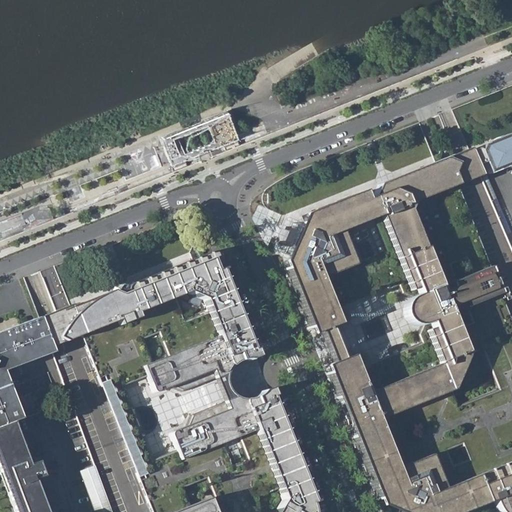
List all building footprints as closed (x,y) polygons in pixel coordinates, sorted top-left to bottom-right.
[(188,150),(217,139),(207,115),(205,110),(139,135),(141,140),(150,164),(188,150)] [(511,170),(511,136),(507,134),(481,145),(479,151),(483,153),(487,161),(483,163),(488,175),(506,167),(511,170)] [(477,165),(483,163),(487,161),(483,153),(479,151),(475,150),(471,151),(477,165)] [(458,187),(473,180),(481,177),(476,166),(470,152),(462,156),(448,162),(380,190),(377,199),(374,200),(368,201),(365,193),(311,215),(314,222),(306,224),(307,227),(306,230),(293,259),(292,263),(289,264),(292,270),(286,273),(305,321),(310,334),(317,331),(319,338),(321,337),(327,352),(331,361),(329,362),(331,368),(332,369),(326,371),(331,382),(336,394),(351,435),(357,449),(378,499),(385,496),(387,503),(389,503),(398,507),(400,502),(403,503),(414,508),(418,510),(417,511),(460,511),(488,501),(492,499),(494,503),(496,507),(498,510),(498,511),(511,511),(511,328),(483,252),(458,187)] [(283,255),(293,259),(306,230),(294,226),(283,255)] [(181,393),(213,380),(215,382),(226,377),(227,375),(229,370),(231,367),(233,365),(235,364),(239,361),(242,361),(244,360),(246,360),(247,360),(252,361),(255,353),(223,275),(220,277),(218,272),(214,273),(213,271),(214,270),(215,270),(217,268),(218,265),(218,262),(216,259),(215,257),(214,256),(211,255),(209,255),(207,256),(129,285),(125,293),(119,296),(109,293),(71,307),(70,306),(64,308),(50,313),(39,317),(39,318),(40,321),(50,346),(75,336),(81,334),(152,511),(313,511),(313,509),(312,506),(316,504),(313,498),(316,496),(273,395),(265,393),(263,395),(262,395),(262,396),(259,397),(256,399),(250,400),(249,401),(246,401),(244,400),(241,400),(238,399),(235,397),(232,395),(222,399),(222,402),(190,414),(185,425),(174,428),(176,433),(170,435),(176,449),(151,458),(141,433),(148,431),(139,408),(132,410),(122,386),(146,376),(152,390),(157,388),(158,392),(170,387),(181,393)] [(0,426),(11,422),(20,419),(11,396),(21,392),(22,394),(23,395),(25,397),(26,398),(28,399),(30,399),(33,399),(36,398),(65,387),(50,346),(40,321),(39,318),(31,321),(0,332),(0,426)] [(215,382),(222,399),(232,395),(231,394),(230,394),(228,391),(226,387),(226,384),(226,383),(225,383),(226,379),(226,378),(215,382)] [(213,380),(181,393),(182,396),(215,382),(213,380)] [(40,411),(36,398),(33,399),(30,399),(28,399),(26,398),(25,397),(23,395),(22,394),(21,392),(11,396),(20,419),(40,411)] [(222,399),(189,412),(190,414),(222,402),(222,399)] [(0,426),(0,472),(1,475),(14,511),(43,511),(42,509),(33,481),(42,477),(36,462),(28,465),(11,422),(0,426)] [(79,470),(93,509),(93,511),(112,511),(109,503),(94,465),(79,470)] [(398,511),(412,511),(414,508),(403,503),(398,511)]
